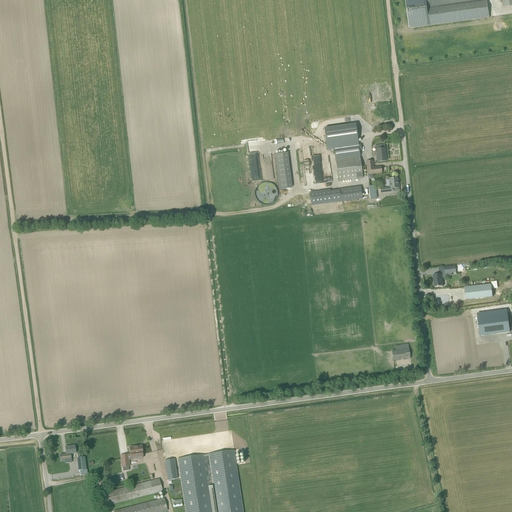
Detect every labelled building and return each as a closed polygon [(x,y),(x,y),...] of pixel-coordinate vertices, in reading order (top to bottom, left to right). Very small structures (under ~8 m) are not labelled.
[(405,0),(410,28),(489,17),(486,0),(405,0)] [(355,125),(325,129),(328,150),(334,149),(335,159),(359,156),(358,151),(360,150),(360,145),(357,145),(355,125)] [(375,146),(376,152),(372,152),(372,157),(376,156),(377,162),(386,161),(384,145),(375,146)] [(292,188),(287,153),(274,154),(279,190),(292,188)] [(359,156),(335,159),(338,182),(363,179),(360,156),(359,156)] [(373,168),(372,161),(366,162),(367,175),(372,174),(382,174),(381,167),(373,168)] [(380,189),(380,193),(394,192),(394,189),(399,188),(399,184),(398,184),(397,178),(388,179),(389,187),(380,189)] [(268,182),(266,182),(263,183),(261,184),(258,185),(257,187),(255,190),(255,192),(255,195),(256,198),(257,200),(259,202),(262,204),(264,205),(268,205),(271,204),(274,203),(275,201),(277,198),(277,196),(277,193),(277,191),(276,188),(274,186),(272,184),(270,183),(268,182)] [(341,202),(362,199),(361,186),(339,189),(341,202)] [(330,190),(310,193),(311,206),(332,203),(330,190)] [(439,274),(433,275),(434,287),(442,286),(443,286),(442,278),(442,274),(439,274)] [(491,285),(464,288),(466,300),(493,297),(491,285)] [(507,313),(477,317),(480,336),(510,332),(507,313)] [(396,350),(392,351),(392,352),(393,361),(410,359),(410,358),(411,358),(410,357),(409,348),(408,344),(396,346),(396,350)] [(60,455),(61,460),(70,459),(70,454),(76,453),(75,446),(66,447),(67,454),(60,455)] [(121,456),(123,471),(129,470),(128,467),(130,467),(129,460),(143,458),(142,446),(130,447),(131,454),(121,456)] [(162,473),(166,472),(162,450),(157,451),(159,458),(162,457),(163,461),(160,461),(162,473)] [(203,455),(177,459),(185,511),(243,511),(234,450),(208,454),(208,455),(203,455)] [(76,459),(78,471),(86,470),(84,457),(76,459)] [(164,461),(167,481),(177,479),(174,459),(164,461)] [(159,479),(108,492),(112,505),(163,492),(159,479)] [(114,511),(164,511),(168,511),(164,498),(114,511)]
